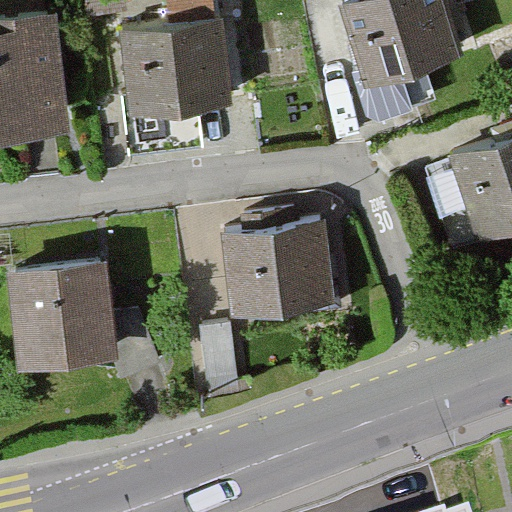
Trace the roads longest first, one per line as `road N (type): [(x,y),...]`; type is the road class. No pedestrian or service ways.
road 1 (residential): [(441,397),(366,178),(317,168),(0,203)]
road 2 (secondary): [(441,397),(131,511)]
